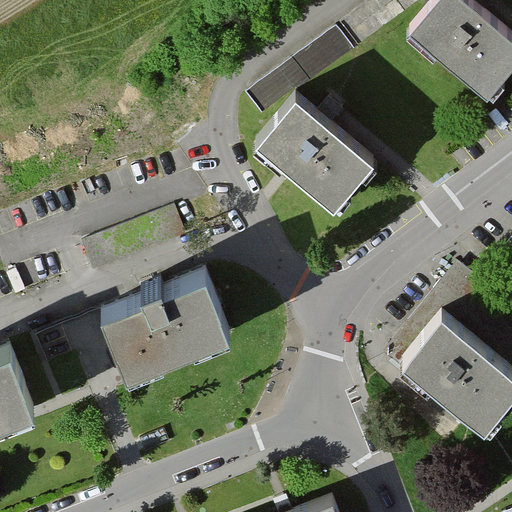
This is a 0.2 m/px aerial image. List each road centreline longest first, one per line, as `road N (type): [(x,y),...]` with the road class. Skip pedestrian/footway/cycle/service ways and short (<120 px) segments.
road 1 (residential): [(261,224),(212,232),(0,313)]
road 2 (residential): [(329,0),(277,37),(234,101),(231,159),(261,224)]
road 3 (residential): [(325,411),(84,511)]
road 4 (residential): [(329,310),(511,159)]
road 5 (residential): [(391,511),(365,457),(325,411)]
